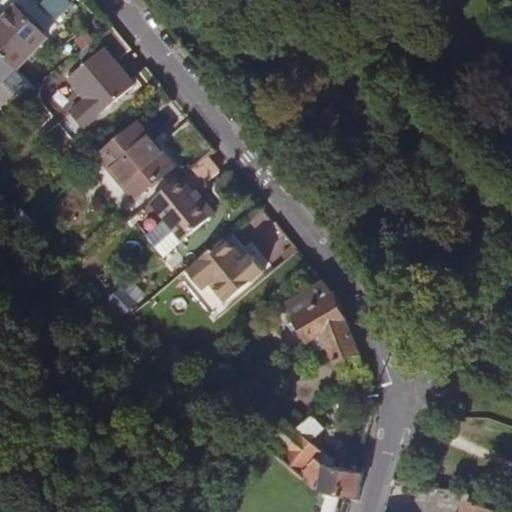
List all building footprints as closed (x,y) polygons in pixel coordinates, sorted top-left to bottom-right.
[(66,0),(38,0),(53,15),(66,0)] [(0,110),(16,95),(24,102),(36,90),(16,69),(47,38),(18,8),(0,25),(0,110)] [(106,49),(69,80),(93,109),(85,117),(90,124),(135,85),(106,49)] [(190,171),(215,149),(190,121),(165,142),(190,171)] [(138,124),(102,156),(136,199),(174,167),(138,124)] [(213,217),(180,178),(150,204),(183,242),(213,217)] [(247,260),(227,238),(189,271),(205,290),(213,284),(228,303),(266,270),(253,255),(247,260)] [(336,292),(325,280),(286,304),(308,343),(324,337),(328,348),(335,364),(360,353),(336,292)] [(324,337),(308,343),(313,351),(319,352),(328,348),(324,337)] [(263,429),(288,450),(300,434),(297,429),(308,420),(300,410),(287,419),(281,417),(271,393),(281,387),(285,378),(274,360),(240,377),(264,425),(263,429)] [(288,450),(281,458),(320,491),(347,497),(358,498),(364,474),(333,468),(334,460),(310,442),(325,429),(314,416),(308,420),(297,429),(300,434),(288,450)] [(498,511),(499,511),(469,501),(466,511),(498,511)]
